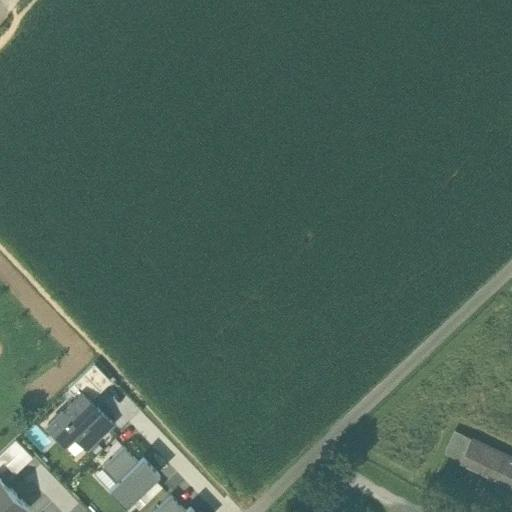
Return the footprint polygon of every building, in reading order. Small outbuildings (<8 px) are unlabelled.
[(82,389),(90,398),(110,379),(94,362),(68,386),(76,395),(82,389)] [(63,440),(72,431),(86,446),(112,421),(90,398),(82,389),(76,395),(47,422),(63,440)] [(511,482),(511,455),(470,436),(460,458),(511,482)] [(0,453),(0,456),(14,471),(31,455),(15,438),(0,453)] [(142,453),(137,458),(123,444),(102,465),(115,479),(108,486),(125,503),(130,498),(153,476),(159,470),(142,453)] [(0,476),(0,501),(13,490),(0,476)] [(153,476),(130,498),(138,507),(162,485),(153,476)] [(0,511),(23,511),(29,507),(13,490),(0,501),(0,511)] [(199,511),(189,503),(184,508),(170,493),(150,511),(199,511)]
